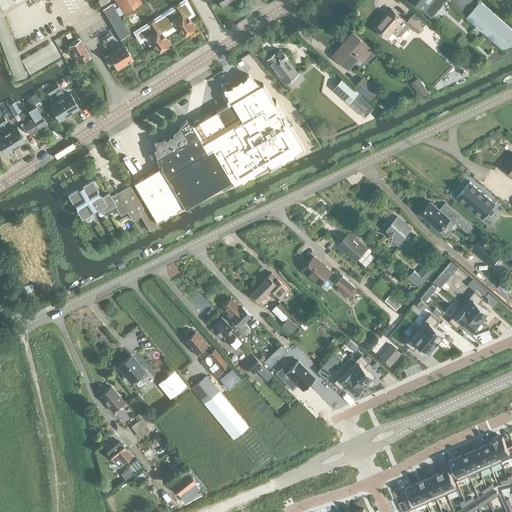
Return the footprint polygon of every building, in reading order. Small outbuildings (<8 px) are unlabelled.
[(116,0),(124,13),(141,3),(139,0),(116,0)] [(413,0),(431,15),(443,0),(413,0)] [(0,42),(11,77),(62,61),(56,43),(17,55),(0,1),(0,42)] [(511,46),(511,29),(480,2),(480,1),(466,18),(504,51),(511,46)] [(175,29),(177,27),(183,36),(195,28),(179,2),(172,7),(178,15),(172,19),(170,21),(175,29)] [(105,13),(114,8),(112,4),(103,9),(105,13)] [(401,35),(408,27),(410,25),(418,33),(423,27),(411,17),(406,22),(403,19),(391,8),(374,27),(387,38),(392,32),(397,36),(401,35)] [(122,22),(119,16),(117,12),(107,18),(112,27),(122,22)] [(149,45),(152,43),(158,52),(170,44),(154,18),(147,23),(152,31),(147,35),(144,37),(149,45)] [(117,34),(120,38),(129,33),(126,28),(117,34)] [(333,55),(348,69),(363,52),(364,53),(367,56),(373,50),(353,32),(333,55)] [(80,40),(69,46),(80,63),(90,57),(80,40)] [(125,45),(109,54),(116,68),(133,58),(125,45)] [(298,72),(289,60),(280,49),(267,58),(284,82),(298,72)] [(370,99),(378,90),(364,77),(356,86),(370,99)] [(333,89),(349,103),(359,92),(343,78),(333,89)] [(419,78),(411,83),(421,97),(428,92),(419,78)] [(56,82),(51,85),(55,91),(60,88),(56,82)] [(49,95),(55,91),(51,85),(45,89),(49,95)] [(365,118),(370,113),(375,107),(359,92),(349,103),(365,118)] [(69,113),(79,107),(70,93),(60,99),(69,113)] [(383,96),(379,103),(385,107),(389,100),(383,96)] [(58,119),(69,113),(60,99),(50,105),(58,119)] [(154,149),(158,164),(160,164),(161,166),(133,183),(138,190),(150,210),(157,222),(163,218),(165,220),(170,215),(171,214),(178,212),(177,210),(183,207),(185,208),(231,181),(234,186),(241,182),(243,183),(248,178),(255,176),(255,174),(269,165),(256,143),(258,141),(252,136),(246,126),(244,119),(242,119),(232,101),(192,125),(186,119),(172,133),(173,134),(165,139),(165,137),(154,140),(156,148),(154,149)] [(8,105),(13,114),(20,111),(14,102),(8,105)] [(27,109),(39,130),(47,125),(35,104),(27,109)] [(27,109),(19,115),(31,135),(39,130),(27,109)] [(17,126),(7,133),(16,147),(26,140),(17,126)] [(7,133),(0,137),(0,145),(5,154),(16,147),(7,133)] [(511,155),(503,166),(511,173),(511,155)] [(497,202),(467,179),(453,196),(483,220),(497,202)] [(82,216),(97,208),(101,205),(105,212),(115,205),(115,204),(121,201),(132,221),(140,216),(150,210),(138,190),(134,192),(130,185),(129,185),(130,187),(118,194),(117,192),(110,196),(108,193),(102,197),(92,180),(69,194),(82,216)] [(431,201),(420,214),(421,214),(438,229),(439,229),(439,230),(440,229),(445,223),(450,228),(461,215),(460,215),(446,203),(445,202),(440,209),(431,202),(431,201)] [(141,216),(140,216),(149,231),(158,226),(157,222),(150,210),(141,216)] [(403,243),(401,241),(412,229),(397,216),(386,229),(388,231),(385,234),(392,239),(391,240),(400,247),(403,243)] [(367,248),(349,232),(338,244),(356,260),(367,248)] [(486,244),(477,254),(490,265),(499,255),(486,244)] [(314,256),(303,269),(321,284),(331,272),(314,256)] [(451,260),(433,280),(441,287),(458,266),(451,260)] [(414,270),(408,277),(419,286),(432,270),(430,268),(425,264),(418,273),(414,270)] [(276,278),(273,281),(268,275),(259,284),(273,297),(275,295),(279,298),(288,289),(276,278)] [(343,275),(335,284),(350,297),(358,288),(343,275)] [(273,297),(259,284),(250,293),(258,302),(264,296),(269,301),(273,297)] [(475,290),(462,305),(481,322),(481,321),(489,312),(479,303),(483,298),(475,290)] [(390,294),(385,300),(396,310),(401,304),(390,294)] [(230,298),(222,305),(233,316),(231,317),(239,325),(250,314),(242,307),(241,308),(230,298)] [(308,302),(303,307),(309,313),(314,308),(315,307),(309,301),(308,302)] [(462,305),(449,320),(458,327),(462,322),(473,331),(481,322),(462,305)] [(435,307),(433,310),(439,316),(441,313),(435,307)] [(296,310),(290,316),(298,325),(305,319),(296,310)] [(431,313),(418,328),(437,344),(445,334),(435,325),(439,320),(431,313)] [(231,327),(221,317),(212,326),(229,343),(236,336),(229,329),(231,327)] [(278,326),(288,336),(297,327),(288,317),(278,326)] [(245,323),(235,333),(241,339),(250,329),(245,323)] [(418,328),(405,343),(414,350),(418,345),(428,353),(437,344),(418,328)] [(185,340),(200,357),(205,352),(202,348),(206,344),(195,331),(185,340)] [(349,339),(346,344),(355,352),(359,347),(349,339)] [(391,343),(380,356),(389,365),(390,365),(401,352),(391,343)] [(281,344),(264,360),(270,367),(287,350),(281,344)] [(214,349),(208,354),(215,362),(208,368),(212,373),(216,377),(223,372),(221,369),(227,364),(214,349)] [(131,382),(145,371),(131,354),(117,365),(131,382)] [(253,354),(243,364),(253,374),(256,370),(267,381),(272,375),(262,364),(253,354)] [(362,354),(348,368),(365,385),(366,385),(374,376),(365,367),(370,362),(362,354)] [(285,363),(276,372),(292,388),(290,386),(295,382),(297,383),(303,390),(315,377),(298,360),(290,367),(285,363)] [(324,363),(316,371),(325,379),(331,373),(327,369),(329,367),(324,363)] [(219,377),(228,389),(242,379),(233,367),(219,377)] [(348,368),(334,381),(342,389),(347,385),(356,394),(365,385),(348,368)] [(158,384),(170,399),(186,385),(174,370),(158,384)] [(202,401),(217,389),(206,375),(191,388),(202,401)] [(100,395),(113,411),(124,402),(111,386),(100,395)] [(217,389),(202,401),(233,439),(248,426),(217,389)] [(140,419),(131,426),(140,437),(149,429),(141,419),(141,418),(140,419)] [(498,437),(491,440),(500,461),(511,456),(511,444),(507,446),(502,436),(498,438),(498,437)] [(131,455),(129,452),(119,440),(106,451),(118,467),(131,455)] [(491,441),(481,445),(490,466),(500,461),(491,440),(491,441)] [(481,445),(470,450),(480,470),(490,466),(481,445)] [(470,450),(460,454),(469,475),(480,470),(470,450)] [(460,454),(449,459),(458,480),(469,475),(460,454)] [(135,459),(129,463),(133,470),(140,466),(135,459)] [(128,467),(121,473),(125,479),(133,473),(128,467)] [(449,468),(438,473),(447,493),(458,489),(449,468)] [(189,473),(173,487),(181,497),(185,502),(201,489),(197,483),(189,473)] [(438,473),(427,477),(436,498),(447,493),(438,473)] [(427,477),(417,482),(426,502),(436,498),(427,477)] [(410,497),(404,500),(408,510),(426,502),(417,482),(406,486),(410,497)] [(464,499),(459,503),(462,508),(467,504),(465,501),(464,499)]
